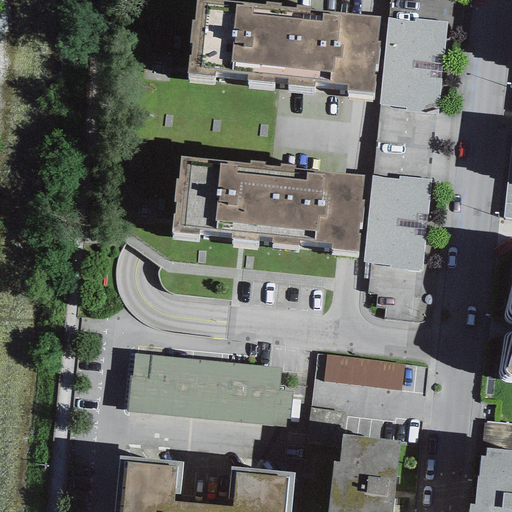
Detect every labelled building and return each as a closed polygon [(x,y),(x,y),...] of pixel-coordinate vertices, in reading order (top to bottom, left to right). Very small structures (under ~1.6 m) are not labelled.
[(194,0),(188,69),(213,71),(213,66),(246,69),(246,74),(273,77),(273,71),(282,71),(288,13),(251,9),(252,1),(244,0),(194,0)] [(321,17),(288,13),(282,71),(286,72),(286,79),(314,82),(315,77),(348,80),(347,86),(372,88),(380,12),(340,8),(340,11),(322,9),(321,17)] [(415,22),(388,19),(379,104),(406,107),(406,110),(437,113),(447,21),(416,18),(415,22)] [(225,156),(180,151),(172,228),(197,231),(198,225),(231,228),(230,233),(257,236),(258,231),(266,231),(272,172),(236,169),(236,160),(225,159),(225,156)] [(306,176),(272,172),(266,231),(271,231),(270,238),(299,241),(299,236),(332,239),(332,245),(357,247),(364,171),(324,167),(324,170),(307,168),(306,176)] [(399,179),(372,176),(363,261),(389,264),(389,267),(421,271),(431,178),(399,175),(399,179)] [(511,277),(507,300),(505,310),(503,314),(504,318),(506,320),(510,322),(511,322),(511,333),(508,351),(505,363),(506,370),(510,372),(511,372),(511,277)] [(280,367),(134,353),(132,377),(129,376),(126,410),(288,426),(291,391),(278,389),(280,367)] [(399,362),(325,353),(321,381),(396,389),(399,362)] [(282,380),(295,383),(299,357),(286,354),(282,380)] [(391,511),(399,438),(342,431),(339,459),(333,458),(327,511),(391,511)] [(511,511),(511,448),(485,445),(485,452),(479,452),(474,501),(470,501),(468,511),(511,511)] [(183,459),(119,452),(113,511),(202,511),(204,501),(180,498),(183,459)] [(289,511),(294,470),(231,464),(227,503),(204,501),(202,511),(289,511)]
